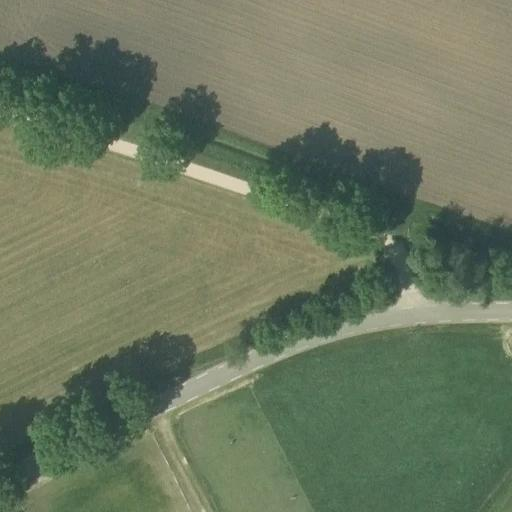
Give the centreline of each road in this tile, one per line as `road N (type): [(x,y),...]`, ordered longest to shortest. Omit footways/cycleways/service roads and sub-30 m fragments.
road 1 (tertiary): [(0,481),(246,362),(340,328),(511,311)]
road 2 (track): [(412,316),(406,275),(389,247),(363,230),(0,112)]
